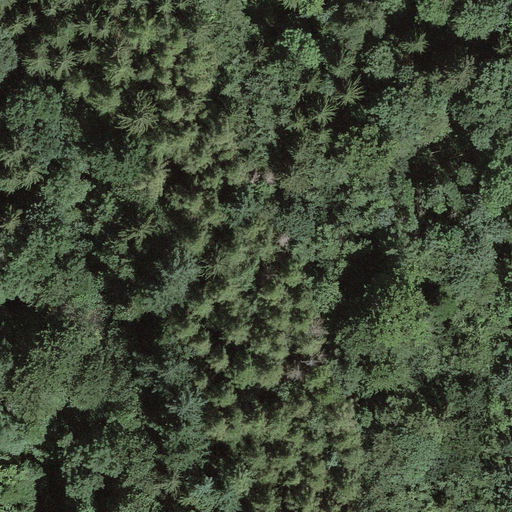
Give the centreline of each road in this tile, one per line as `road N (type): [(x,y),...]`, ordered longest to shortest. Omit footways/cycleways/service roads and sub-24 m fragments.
road 1 (track): [(0,26),(45,72),(96,158),(115,285),(121,511)]
road 2 (track): [(511,12),(441,22),(380,0)]
